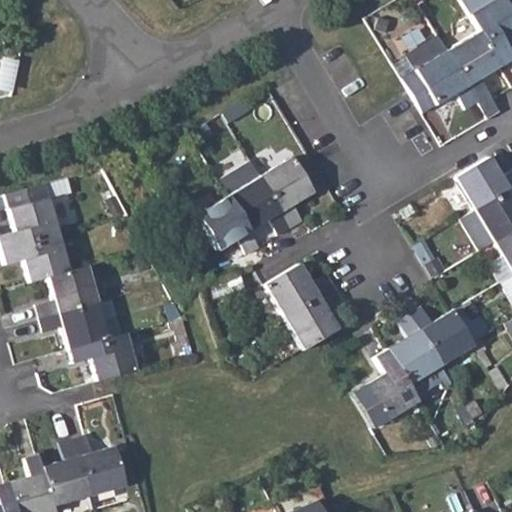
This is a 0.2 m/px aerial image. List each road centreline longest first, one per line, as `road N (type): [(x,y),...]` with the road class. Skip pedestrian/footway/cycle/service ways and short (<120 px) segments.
road 1 (residential): [(274,14),(381,192)]
road 2 (residential): [(0,134),(93,107),(155,72)]
road 3 (residential): [(381,192),(511,121)]
road 4 (residential): [(155,72),(274,14)]
